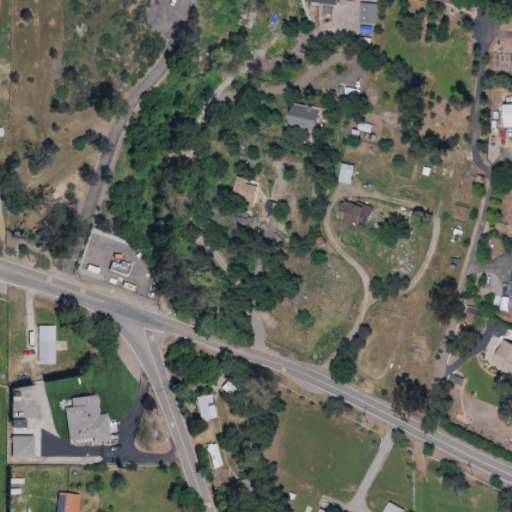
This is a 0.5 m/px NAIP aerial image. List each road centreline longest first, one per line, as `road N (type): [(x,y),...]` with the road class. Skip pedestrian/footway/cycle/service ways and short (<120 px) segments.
road 1 (tertiary): [(0,271),(275,363),(511,476)]
road 2 (residential): [(429,434),(496,192),(480,151),(490,30)]
road 3 (residential): [(64,290),(115,136),(177,42),(169,15)]
road 4 (residential): [(75,295),(118,319),(150,359),(209,511)]
